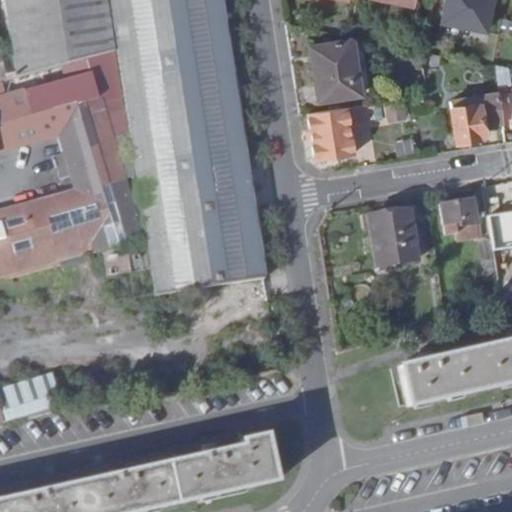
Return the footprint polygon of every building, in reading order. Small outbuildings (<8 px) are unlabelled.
[(19,78),(6,0),(0,0),(0,52),(1,59),(6,82),(19,78)] [(176,291),(265,279),(221,0),(6,0),(19,78),(114,53),(119,52),(147,241),(155,295),(176,291)] [(490,0),(444,0),(440,26),(484,35),(490,0)] [(318,101),(361,93),(353,41),(310,46),(318,101)] [(53,119),(100,105),(99,99),(111,96),(103,69),(0,97),(0,152),(45,140),(58,136),(53,119)] [(479,126),(501,124),(495,94),(473,97),(474,105),(449,109),(455,140),(480,135),(479,126)] [(376,113),(374,101),(359,104),(361,115),(376,113)] [(388,105),(389,129),(408,129),(407,104),(388,105)] [(76,193),(123,181),(100,105),(53,119),(58,136),(76,193)] [(345,106),(308,112),(316,157),(353,153),(345,106)] [(39,203),(56,263),(140,238),(123,181),(76,193),(60,197),(39,203)] [(473,197),(440,203),(445,235),(455,234),(457,240),(479,237),(477,224),(481,222),(478,206),(474,207),(473,197)] [(0,279),(56,263),(39,203),(0,213),(0,279)] [(407,211),(366,217),(373,266),(415,259),(407,211)] [(126,299),(153,295),(145,241),(142,242),(119,248),(126,299)] [(483,281),(496,279),(490,241),(478,244),(483,281)] [(176,291),(155,295),(157,312),(177,308),(176,291)] [(420,360),(397,365),(407,406),(435,399),(511,381),(511,328),(506,330),(507,340),(433,357),(431,347),(417,350),(420,360)] [(52,407),(61,406),(54,385),(0,400),(0,418),(1,422),(52,407)] [(0,511),(141,511),(228,493),(273,482),(264,436),(239,441),(240,447),(216,451),(214,440),(201,443),(204,454),(0,499),(0,511)]
